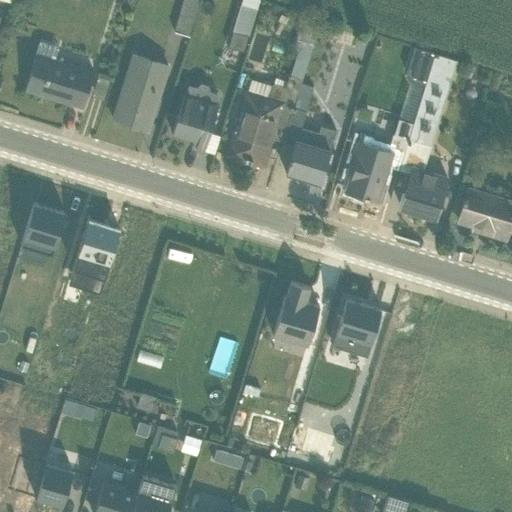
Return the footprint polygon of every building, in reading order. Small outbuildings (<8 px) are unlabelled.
[(182,0),(172,29),(188,34),(199,0),(182,0)] [(247,35),(248,35),(256,8),(255,8),(257,0),(240,0),(240,3),(239,3),(231,29),(232,30),(227,45),(242,50),(247,35)] [(227,153),(261,164),(270,136),(282,140),(300,82),(309,53),(312,54),(317,37),(301,31),(301,30),(281,24),(276,36),(297,43),(296,47),(297,48),(287,81),(274,77),(272,83),(271,83),(271,85),(250,78),(227,153)] [(354,45),(357,33),(347,31),(348,28),(339,25),(335,40),(354,45)] [(24,88),(82,106),(93,70),(53,58),(57,46),(39,41),(24,88)] [(368,197),(376,199),(386,166),(398,169),(408,137),(406,136),(431,52),(413,46),(405,72),(409,79),(393,133),(392,133),(388,144),(373,139),(372,134),(358,130),(356,140),(354,139),(344,173),(349,175),(345,190),(362,195),(361,197),(367,199),(368,197)] [(399,206),(433,216),(445,176),(458,178),(467,149),(454,145),(445,174),(423,167),(456,58),(435,51),(408,137),(398,169),(410,172),(399,206)] [(133,123),(147,127),(167,63),(133,52),(112,118),(132,125),(133,123)] [(91,95),(103,98),(108,80),(96,76),(91,95)] [(190,146),(203,150),(217,104),(213,103),(216,93),(207,90),(207,85),(199,82),(195,86),(187,83),(184,93),(183,92),(171,131),(192,138),(190,146)] [(284,171),(319,181),(335,129),(319,124),(317,131),(300,125),(312,86),(300,82),(282,140),(293,143),(284,171)] [(482,231),(503,238),(511,209),(511,198),(468,185),(458,218),(484,226),(482,231)] [(19,244),(51,253),(64,211),(32,202),(19,244)] [(119,226),(87,216),(67,283),(98,293),(119,226)] [(271,332),(306,343),(318,304),(304,300),(309,285),(289,279),(285,294),(283,293),(271,332)] [(379,307),(345,297),(331,342),(366,353),(379,307)] [(150,443),(172,450),(178,431),(157,424),(150,443)] [(6,488),(34,496),(44,461),(17,453),(6,488)] [(34,496),(61,504),(72,468),(44,460),(44,461),(34,496)] [(293,484),(306,488),(309,476),(296,472),(293,484)] [(128,511),(166,511),(175,484),(141,474),(136,489),(128,511)] [(92,511),(128,511),(136,489),(102,479),(92,511)] [(360,494),(355,511),(356,511),(378,511),(383,498),(373,498),(360,494)] [(380,511),(405,511),(409,500),(386,494),(380,511)]
